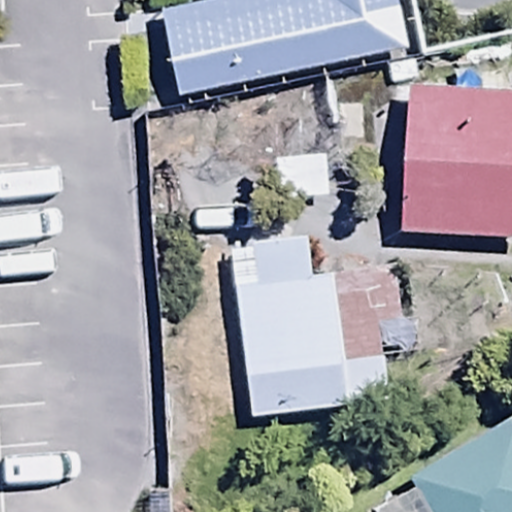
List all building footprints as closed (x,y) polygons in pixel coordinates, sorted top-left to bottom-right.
[(399,0),(234,0),(157,15),(173,99),(410,54),(399,0)] [(511,95),(408,90),(400,240),(511,245),(511,95)] [(249,425),(355,410),(353,392),(382,388),(379,365),(403,362),(390,264),(307,275),(302,241),(226,251),(249,425)] [(0,511),(10,511),(0,396),(0,511)] [(422,511),(511,511),(511,424),(407,485),(422,511)]
